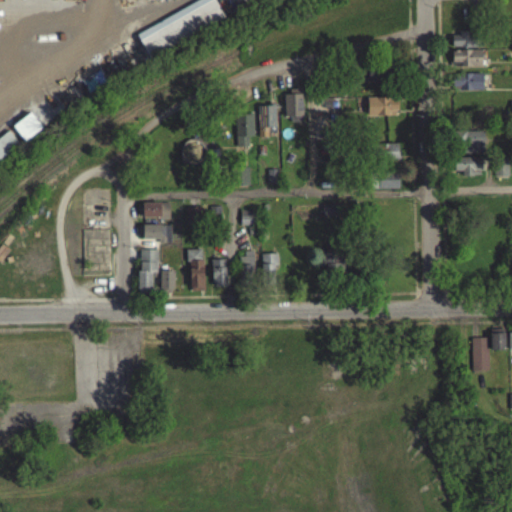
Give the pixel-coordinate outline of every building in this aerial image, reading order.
[(138,45),(148,64),(223,24),(210,0),(208,0),(162,24),(165,31),(138,45)] [(479,53),(478,37),(450,38),(451,54),(479,53)] [(481,56),(451,55),(450,72),(480,73),(481,56)] [(116,80),(133,74),(127,56),(110,63),(116,80)] [(384,77),(363,76),(363,87),(384,88),(384,77)] [(481,79),(450,80),(450,97),(481,96),(481,79)] [(283,123),(290,122),(290,130),(302,130),(301,96),(283,97),(283,123)] [(366,122),(396,121),(396,103),(365,104),(366,122)] [(329,128),(328,104),(309,105),(309,128),(329,128)] [(275,141),(274,111),(256,112),(257,141),(275,141)] [(23,147),(41,134),(30,118),(11,132),(23,147)] [(235,152),(248,152),(248,142),(253,142),(252,120),(234,120),(235,152)] [(483,137),(454,136),(453,158),(483,159),(483,137)] [(0,165),(19,151),(8,137),(0,143),(0,165)] [(203,145),(189,144),(189,150),(182,150),(181,168),(201,169),(203,145)] [(397,149),(376,150),(376,165),(398,164),(397,149)] [(453,163),(453,177),(461,177),(461,181),(482,182),(482,164),(453,163)] [(507,167),(493,167),(492,183),(507,183),(507,167)] [(247,174),(236,174),(236,191),(248,191),(247,174)] [(398,195),(398,179),(377,179),(376,194),(398,195)] [(140,209),(141,224),(168,224),(168,208),(140,209)] [(337,224),(338,211),(321,210),(321,224),(337,224)] [(198,237),(199,212),(183,212),(183,237),(198,237)] [(219,212),(208,212),(208,226),(219,225),(219,212)] [(252,215),(239,216),(239,231),(253,231),(252,215)] [(170,231),(141,230),(141,247),(169,247),(170,231)] [(81,236),(82,269),(105,268),(105,258),(108,258),(107,235),(81,236)] [(156,256),(137,255),(137,299),(151,299),(151,278),(156,278),(156,256)] [(202,296),(201,255),(186,255),(188,297),(202,296)] [(320,279),(339,276),(337,258),(318,260),(320,279)] [(238,259),(239,285),(252,285),(252,259),(238,259)] [(260,278),(277,278),(277,259),(259,260),(260,278)] [(225,265),(210,266),(211,293),(225,292),(225,265)] [(158,277),(158,298),(172,298),(172,277),(158,277)] [(503,335),(489,335),(489,356),(504,355),(503,335)] [(486,343),(469,344),(470,377),(486,376),(486,343)]
